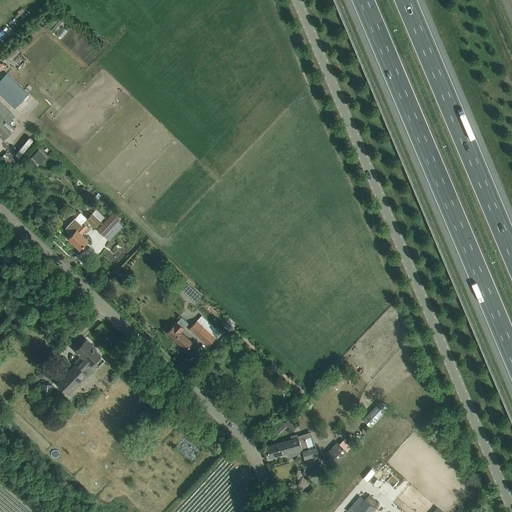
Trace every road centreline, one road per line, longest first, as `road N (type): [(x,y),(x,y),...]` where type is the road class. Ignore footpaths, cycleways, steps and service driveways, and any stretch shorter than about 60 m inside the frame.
road 1 (unclassified): [(511,511),(294,0)]
road 2 (unclassified): [(269,511),(244,441),(0,210)]
road 3 (motorway): [(363,0),(511,353)]
road 4 (motorway): [(511,253),(405,0)]
